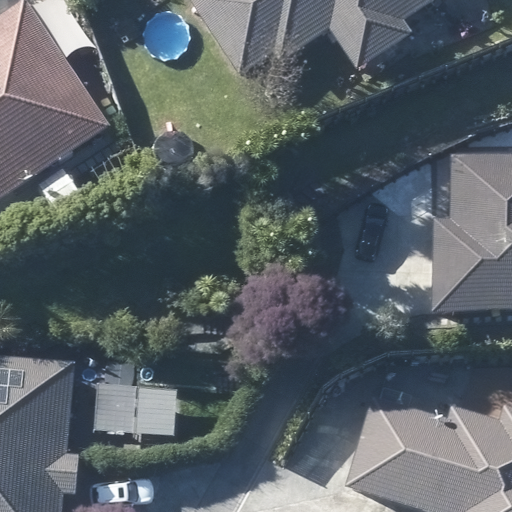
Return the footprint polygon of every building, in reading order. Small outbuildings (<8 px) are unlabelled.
[(185,0),(179,4),(231,84),(265,62),(270,70),(319,38),(347,80),(403,44),(394,31),(440,0),(185,0)] [(84,108),(24,18),(18,9),(0,20),(0,203),(12,195),(27,185),(53,168),(102,135),(84,108)] [(511,166),(473,165),(444,165),(444,169),(442,230),(426,229),(422,315),(421,323),(511,325),(511,166)] [(31,193),(48,218),(74,201),(56,174),(31,193)] [(238,340),(145,338),(144,393),(237,395),(238,340)] [(68,369),(0,363),(0,511),(56,511),(57,504),(66,504),(69,466),(60,465),(68,369)] [(430,429),(374,412),(365,409),(339,496),(391,511),(511,511),(511,422),(497,417),(492,430),(453,418),(443,415),(438,432),(430,429)]
